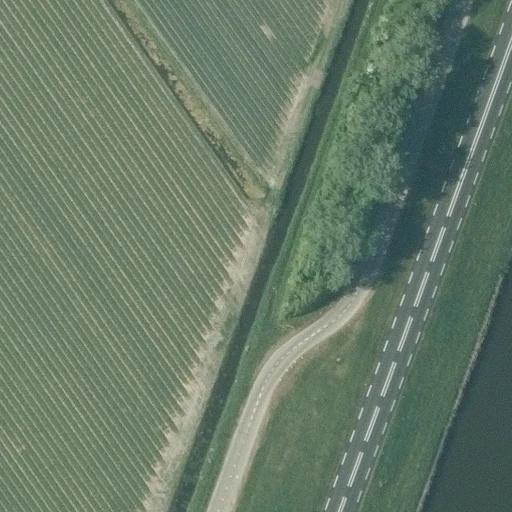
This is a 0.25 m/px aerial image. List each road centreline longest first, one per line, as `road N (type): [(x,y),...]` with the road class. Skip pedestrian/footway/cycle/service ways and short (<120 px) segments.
road 1 (unclassified): [(461,0),(355,293),(274,366),(217,511)]
road 2 (primary): [(339,511),(511,38)]
